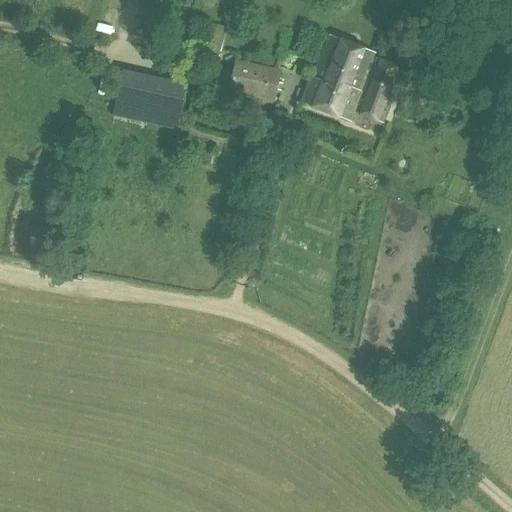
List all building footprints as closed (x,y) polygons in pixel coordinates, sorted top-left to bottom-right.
[(471,12),(457,36),(477,42),(482,15),(471,12)] [(204,49),(220,52),(225,28),(210,25),(204,49)] [(350,120),(353,112),(360,93),(388,103),(402,68),(372,56),(374,52),(329,35),(313,77),(311,76),(301,101),(350,120)] [(228,90),(274,101),(281,70),(235,60),(228,90)] [(111,115),(177,130),(187,82),(122,68),(111,115)] [(402,92),(417,96),(422,84),(406,80),(402,92)]
